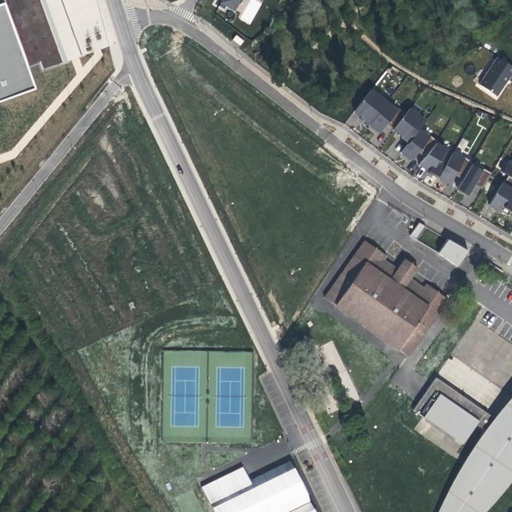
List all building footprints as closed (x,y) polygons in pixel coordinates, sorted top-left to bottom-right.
[(1,0),(2,3),(26,68),(38,63),(41,72),(57,66),(33,0),(1,0)] [(43,0),(33,0),(57,66),(66,62),(43,0)] [(222,0),(221,3),(234,10),(239,0),(222,0)] [(0,101),(34,89),(26,68),(2,3),(0,4),(0,101)] [(243,41),(236,35),(232,39),(240,45),(243,41)] [(479,85),(496,96),(506,81),(510,75),(509,75),(511,70),(511,67),(497,57),(479,85)] [(490,176),(490,175),(482,170),(471,164),(463,159),(436,143),(428,137),(418,130),(425,121),(409,108),(405,114),(404,116),(396,110),(370,90),(353,111),(360,117),(359,118),(366,123),(379,133),(386,125),(390,128),(401,136),(400,138),(404,141),(407,144),(400,152),(411,161),(418,152),(421,155),(424,157),(418,165),(428,171),(427,172),(446,183),(449,185),(454,175),(462,180),(457,187),(469,194),(474,185),(482,190),(490,176)] [(502,182),(489,205),(507,215),(511,206),(511,162),(508,160),(501,172),(508,176),(510,177),(505,184),(503,183),(502,182)] [(457,187),(456,189),(463,193),(468,196),(469,194),(457,187)] [(416,240),(425,227),(419,222),(409,235),(416,240)] [(465,255),(467,252),(447,238),(437,253),(457,266),(465,255)] [(408,356),(448,300),(426,284),(423,288),(410,278),(417,268),(415,267),(413,270),(404,264),(406,260),(404,259),(397,269),(384,260),(386,256),(364,241),(324,297),(408,356)] [(415,267),(406,260),(404,264),(413,270),(415,267)] [(511,403),(499,422),(493,418),(435,378),(413,410),(462,444),(476,424),(484,430),(491,435),(458,482),(462,486),(444,511),(472,511),(478,504),(484,508),(511,467),(511,403)] [(511,395),(505,403),(493,418),(499,422),(511,403),(511,395)] [(458,482),(491,435),(484,430),(474,446),(464,460),(456,476),(447,492),(440,507),(437,511),(484,511),(494,502),(505,489),(511,479),(511,467),(484,508),(478,504),(472,511),(444,511),(462,486),(458,482)] [(314,511),(310,503),(289,461),(249,480),(242,467),(201,487),(213,511),(314,511)]
